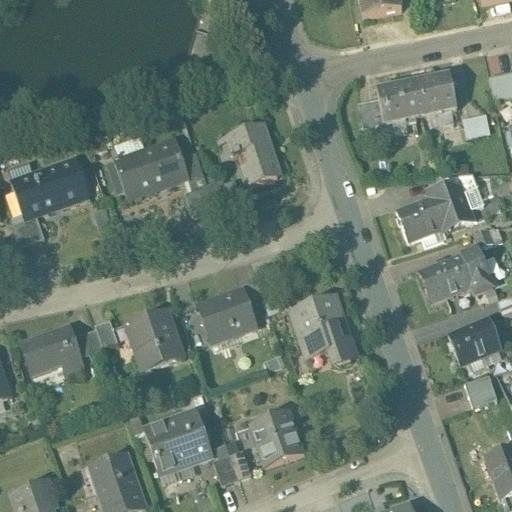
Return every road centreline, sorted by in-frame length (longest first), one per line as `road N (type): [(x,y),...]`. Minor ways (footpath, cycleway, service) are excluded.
road 1 (residential): [(0,306),(349,216)]
road 2 (residential): [(349,216),(429,441)]
road 3 (residential): [(511,33),(299,85)]
road 4 (residential): [(429,441),(267,511)]
road 5 (residential): [(299,85),(349,216)]
